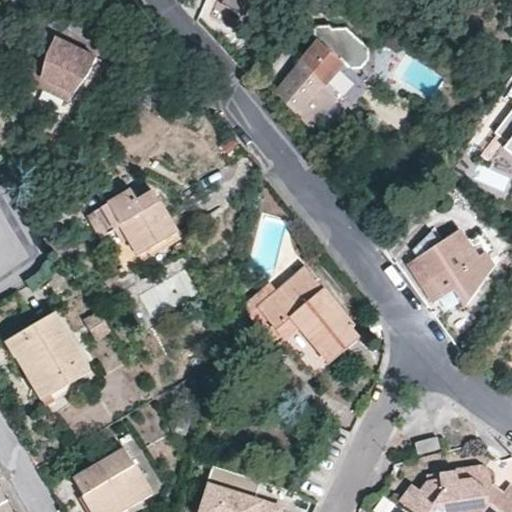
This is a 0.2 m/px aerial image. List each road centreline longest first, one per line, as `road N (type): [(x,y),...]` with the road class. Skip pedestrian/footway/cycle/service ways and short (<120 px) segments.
road 1 (residential): [(158,0),(394,286),(428,341)]
road 2 (residential): [(336,511),(405,366),(428,341)]
